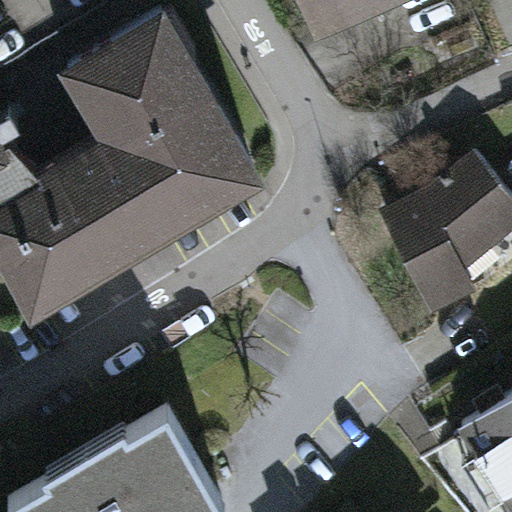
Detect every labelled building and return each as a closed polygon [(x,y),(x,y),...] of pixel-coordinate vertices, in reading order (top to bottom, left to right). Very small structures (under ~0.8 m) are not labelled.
[(281,164),(180,0),(177,0),(75,63),(120,137),(0,210),(0,219),(52,304),(281,164)] [(391,0),(321,0),(333,26),(391,0)] [(0,159),(24,145),(0,105),(0,159)] [(511,236),(511,192),(475,158),(440,187),(390,208),(434,307),(487,290),(480,266),(511,236)] [(511,405),(475,431),(511,485),(511,405)] [(29,496),(33,511),(229,511),(241,505),(188,415),(29,496)]
